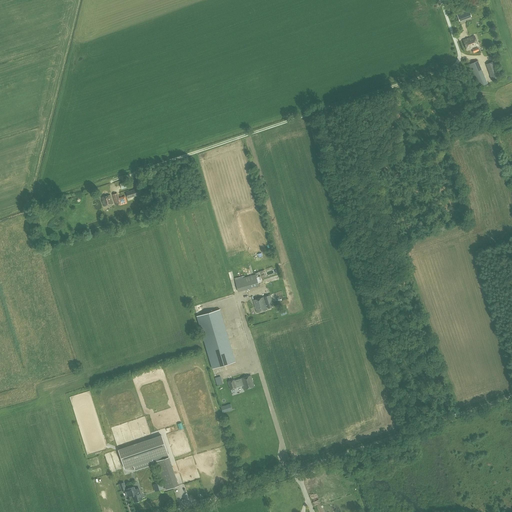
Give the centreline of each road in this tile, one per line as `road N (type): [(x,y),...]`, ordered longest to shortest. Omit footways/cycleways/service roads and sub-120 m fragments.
road 1 (unclassified): [(170,511),(511,395)]
road 2 (track): [(460,413),(353,99)]
